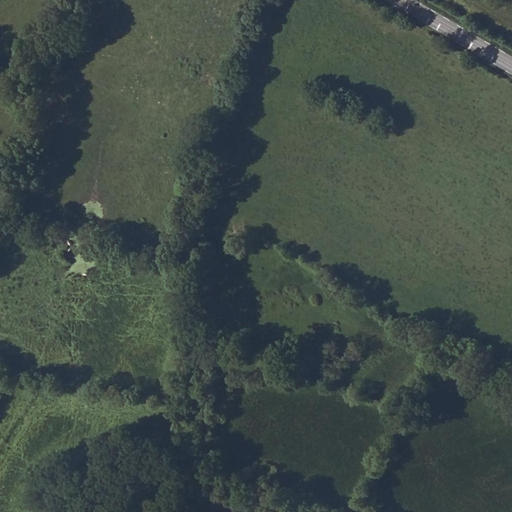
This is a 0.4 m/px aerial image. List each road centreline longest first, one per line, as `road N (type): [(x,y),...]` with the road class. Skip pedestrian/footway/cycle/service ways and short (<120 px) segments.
road 1 (track): [(261,0),(187,211),(181,296),(197,395),(193,511)]
road 2 (secondary): [(511,66),(402,0)]
road 3 (track): [(305,511),(192,469)]
